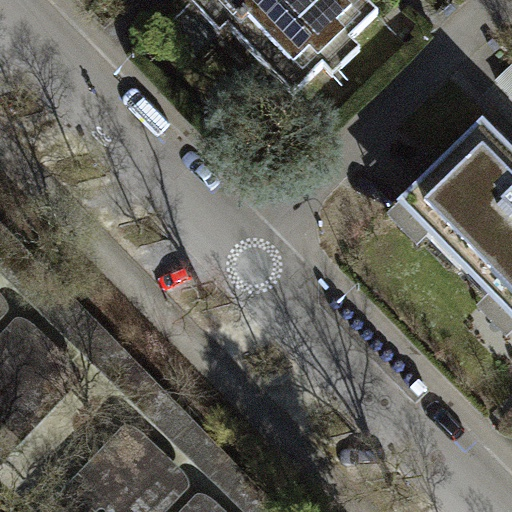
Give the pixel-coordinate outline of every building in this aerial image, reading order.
[(378,16),(361,0),(198,0),(293,98),(378,16)] [(511,160),(483,131),(396,216),(511,332),(511,160)] [(0,280),(235,511),(270,511),(0,235),(0,280)] [(0,330),(16,314),(0,298),(0,330)] [(0,477),(92,382),(24,316),(0,341),(0,404),(7,412),(0,419),(0,477)] [(176,511),(200,487),(131,422),(44,511),(102,511),(105,509),(108,511),(176,511)] [(226,511),(205,492),(184,511),(226,511)]
